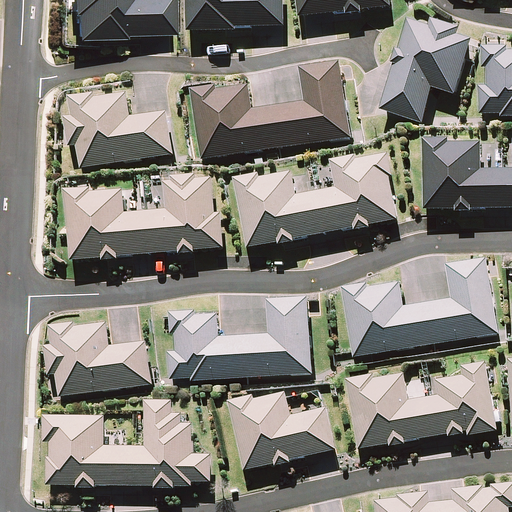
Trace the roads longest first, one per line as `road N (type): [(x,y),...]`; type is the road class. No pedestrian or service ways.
road 1 (residential): [(11,293),(105,293),(214,278),(308,280),(426,244),(511,239)]
road 2 (residential): [(21,82),(119,63),(233,66),(367,45)]
road 3 (residential): [(225,511),(410,471),(511,463)]
road 4 (residential): [(21,82),(11,293)]
road 5 (residential): [(11,293),(3,497)]
